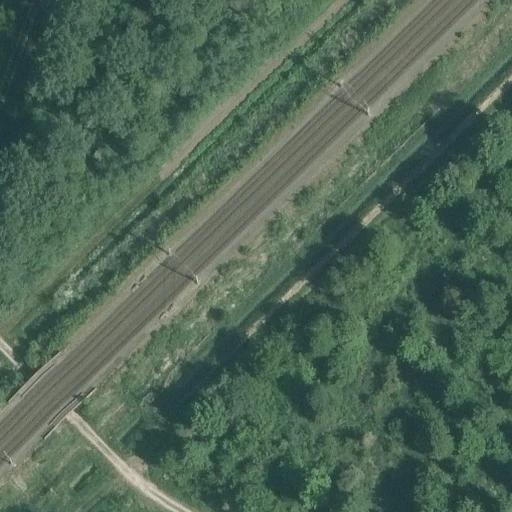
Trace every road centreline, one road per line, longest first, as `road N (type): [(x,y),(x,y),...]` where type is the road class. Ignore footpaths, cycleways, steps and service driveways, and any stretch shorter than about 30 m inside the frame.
road 1 (track): [(511,27),(13,511)]
road 2 (track): [(511,87),(81,511)]
road 3 (track): [(0,368),(380,0)]
road 4 (track): [(0,329),(334,0)]
road 5 (track): [(0,344),(91,439),(180,511)]
road 6 (track): [(41,0),(0,114)]
